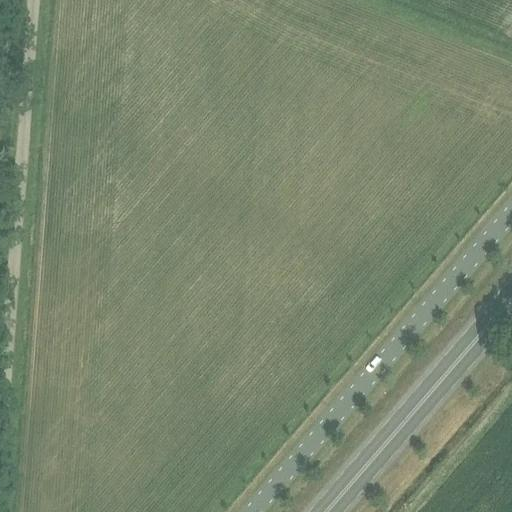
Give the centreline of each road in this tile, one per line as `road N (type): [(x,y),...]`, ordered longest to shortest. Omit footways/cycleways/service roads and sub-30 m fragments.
road 1 (track): [(33,0),(0,441)]
road 2 (unclassified): [(253,511),(511,213)]
road 3 (primary): [(325,511),(511,297)]
